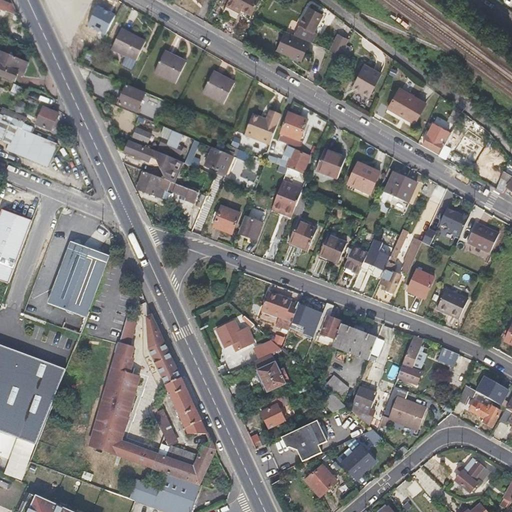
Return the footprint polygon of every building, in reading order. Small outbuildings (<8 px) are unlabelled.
[(10,4),(1,0),(0,0),(0,7),(14,14),(16,10),(12,0),(10,4)] [(250,15),(257,0),(227,0),(225,6),(238,13),(240,10),(250,15)] [(312,31),(321,15),(308,7),(293,35),(308,42),(314,32),(312,31)] [(131,70),(146,41),(122,28),(111,48),(126,56),(121,65),(131,70)] [(301,61),(309,43),(308,42),(293,35),(283,31),(275,50),(301,61)] [(339,56),(347,39),(337,34),(328,51),(339,56)] [(345,58),(350,47),(345,45),(340,56),(345,58)] [(0,75),(14,82),(17,74),(22,76),(28,63),(0,51),(0,75)] [(176,84),(187,62),(166,51),(155,73),(176,84)] [(368,97),(381,76),(363,65),(350,87),(368,97)] [(224,104),(234,82),(213,71),(203,93),(224,104)] [(137,112),(145,93),(126,85),(119,104),(137,112)] [(50,107),(53,99),(39,94),(37,98),(33,96),(35,89),(30,87),(26,99),(35,103),(36,101),(50,107)] [(413,122),(424,102),(400,88),(388,107),(413,122)] [(125,116),(128,111),(118,106),(115,112),(125,116)] [(51,130),(58,114),(43,108),(37,123),(37,124),(51,130)] [(269,144),(280,117),(281,114),(265,108),(261,119),(252,116),(244,135),(269,144)] [(16,127),(18,121),(3,115),(0,113),(0,133),(12,138),(6,151),(38,164),(49,168),(59,145),(16,127)] [(299,140),(307,120),(289,113),(279,138),(287,142),(290,143),(292,138),(299,140)] [(428,133),(434,136),(439,124),(433,121),(428,133)] [(439,152),(450,131),(439,126),(434,137),(429,134),(424,144),(439,152)] [(149,144),(153,135),(137,128),(134,137),(134,138),(149,144)] [(174,158),(183,135),(176,131),(173,130),(168,141),(162,139),(158,151),(174,158)] [(452,148),(457,138),(458,134),(452,131),(445,144),(451,147),(452,148)] [(477,152),(480,148),(474,144),(475,142),(464,135),(455,151),(472,162),(478,153),(477,152)] [(174,158),(158,151),(153,150),(152,152),(130,143),(125,154),(148,163),(150,158),(157,160),(165,177),(165,180),(174,183),(182,161),(174,158)] [(445,159),(451,147),(445,144),(439,156),(445,159)] [(234,156),(229,155),(233,147),(228,145),(225,152),(212,147),(205,164),(226,173),(234,156)] [(302,173),(309,156),(289,148),(286,155),(291,157),(289,163),(265,154),(264,158),(267,160),(302,173)] [(237,159),(248,161),(249,153),(238,151),(237,159)] [(337,179),(345,158),(338,155),(336,159),(323,154),(316,170),(337,179)] [(190,165),(193,157),(188,155),(185,163),(190,165)] [(370,194),(375,180),(378,171),(357,163),(348,185),(370,194)] [(489,185),(497,188),(504,172),(496,169),(489,185)] [(511,188),(511,176),(504,172),(497,188),(496,189),(503,193),(508,186),(511,188)] [(157,186),(159,179),(144,173),(138,189),(161,197),(164,189),(157,186)] [(408,200),(414,187),(416,183),(394,173),(386,192),(394,196),(407,202),(408,200)] [(199,192),(174,183),(165,180),(163,186),(173,190),(174,191),(187,196),(186,199),(189,200),(195,202),(199,192)] [(302,189),(293,185),(291,184),(284,181),(272,210),(291,218),(293,214),(296,206),(301,192),(302,189)] [(303,208),(308,194),(301,192),(296,206),(303,208)] [(203,204),(206,195),(201,193),(197,202),(203,204)] [(433,216),(439,201),(429,198),(423,213),(433,216)] [(387,212),(389,206),(374,200),(372,205),(387,212)] [(232,233),(239,213),(221,206),(213,226),(228,232),(232,233)] [(301,214),(303,208),(296,206),(293,214),(297,215),(297,213),(301,214)] [(461,235),(468,221),(470,216),(463,213),(462,215),(447,208),(440,223),(455,230),(454,232),(461,235)] [(0,217),(0,281),(9,285),(33,221),(3,210),(0,217)] [(256,239),(262,223),(247,217),(240,233),(256,239)] [(308,249),(316,229),(297,221),(289,242),(308,249)] [(491,252),(499,233),(477,223),(476,224),(468,242),(480,248),(491,252)] [(403,229),(401,233),(398,241),(391,256),(388,262),(393,264),(408,231),(403,229)] [(430,246),(436,232),(428,229),(422,241),(422,242),(430,246)] [(338,262),(346,243),(328,236),(320,255),(338,262)] [(407,274),(422,242),(422,241),(415,238),(405,262),(407,263),(403,272),(407,274)] [(383,243),(374,239),(368,254),(364,262),(384,270),(388,262),(391,256),(384,253),(384,252),(384,251),(383,249),(381,248),(383,243)] [(103,279),(111,257),(92,250),(72,242),(48,304),(87,319),(103,279)] [(364,262),(368,254),(353,248),(344,268),(357,273),(361,266),(362,267),(364,262)] [(424,298),(434,277),(416,269),(407,290),(424,298)] [(393,291),(400,277),(386,270),(381,282),(383,283),(382,285),(386,286),(385,289),(386,292),(390,294),(392,293),(393,291)] [(459,319),(468,299),(446,289),(437,309),(459,319)] [(290,329),(299,306),(293,304),(293,302),(269,294),(263,310),(270,313),(279,317),(277,326),(280,327),(289,330),(290,329)] [(336,340),(342,324),(342,322),(330,318),(335,306),(328,304),(316,332),(318,333),(318,334),(318,335),(319,336),(321,336),(321,334),(336,340)] [(306,330),(313,310),(300,305),(299,306),(290,329),(295,330),(304,334),(306,330)] [(181,377),(168,350),(152,314),(148,315),(146,317),(148,346),(166,385),(181,377)] [(177,477),(181,463),(166,458),(157,455),(121,442),(139,378),(129,374),(134,359),(131,358),(134,348),(129,346),(136,323),(128,320),(123,332),(100,413),(90,446),(166,473),(177,477)] [(220,341),(222,340),(226,347),(236,342),(238,348),(252,342),(254,341),(247,328),(239,331),(235,321),(217,329),(221,336),(218,337),(220,341)] [(365,329),(355,326),(354,329),(342,324),(336,340),(333,347),(368,361),(370,359),(372,352),(378,338),(364,332),(365,329)] [(418,385),(422,373),(413,369),(424,340),(414,336),(410,347),(398,378),(418,385)] [(380,355),(385,341),(378,338),(372,352),(378,354),(380,355)] [(272,353),(278,350),(274,341),(255,350),(259,359),(272,353)] [(0,431),(36,446),(66,371),(67,369),(7,347),(4,346),(0,344),(0,431)] [(455,367),(459,355),(443,348),(438,360),(455,367)] [(285,355),(282,350),(282,349),(281,349),(278,350),(272,353),(275,360),(285,355)] [(376,361),(378,354),(372,352),(370,359),(376,361)] [(256,371),(263,388),(266,393),(290,381),(284,367),(280,369),(275,360),(272,353),(259,359),(255,361),(259,370),(256,371)] [(66,371),(36,446),(33,454),(39,456),(72,374),(66,371)] [(348,388),(343,384),(334,375),(325,385),(326,387),(339,398),(340,398),(348,388)] [(208,434),(188,392),(181,377),(166,385),(189,434),(208,434)] [(507,391),(484,377),(476,392),(483,395),(500,405),(507,391)] [(422,422),(427,409),(406,401),(409,392),(394,386),(383,416),(391,419),(415,428),(418,421),(422,422)] [(476,392),(475,391),(470,388),(465,386),(458,399),(465,403),(470,393),(473,395),(480,399),(483,395),(476,392)] [(370,408),(376,393),(360,387),(352,408),(368,415),(370,416),(373,409),(370,408)] [(271,402),(285,395),(283,390),(269,397),(271,402)] [(260,407),(262,412),(261,412),(268,429),(284,421),(284,420),(278,407),(296,399),(292,392),(285,395),(271,402),(260,407)] [(337,414),(345,404),(331,393),(323,402),(337,414)] [(491,424),(499,409),(489,404),(487,407),(475,400),(470,408),(475,412),(486,418),(485,421),(491,424)] [(511,411),(506,408),(499,420),(507,424),(511,416),(511,426),(511,429),(511,430),(511,411)] [(388,427),(391,419),(383,416),(380,423),(388,427)] [(287,449),(289,448),(297,451),(302,462),(322,453),(319,446),(327,442),(317,420),(284,436),(281,437),(287,449)] [(374,441),(379,436),(372,429),(363,434),(369,439),(374,441)] [(32,444),(6,434),(0,450),(0,472),(19,480),(32,444)] [(261,446),(256,435),(251,437),(256,449),(261,446)] [(200,485),(215,450),(212,442),(204,446),(194,468),(190,467),(181,463),(177,477),(200,485)] [(361,473),(374,461),(362,447),(358,443),(339,461),(356,482),(363,475),(361,473)] [(194,456),(187,453),(169,447),(166,458),(181,463),(190,467),(194,456)] [(475,477),(476,477),(483,468),(472,460),(455,481),(469,492),(478,482),(475,479),(475,477)] [(336,482),(321,465),(312,474),(305,480),(319,496),(336,482)] [(83,471),(80,479),(90,482),(93,475),(83,471)] [(218,486),(229,479),(225,472),(214,479),(218,486)] [(166,511),(190,511),(202,486),(200,485),(177,477),(166,473),(161,487),(136,478),(129,498),(134,500),(166,511)] [(511,501),(511,498),(511,482),(503,498),(511,501)] [(72,511),(29,493),(20,511),(72,511)]
